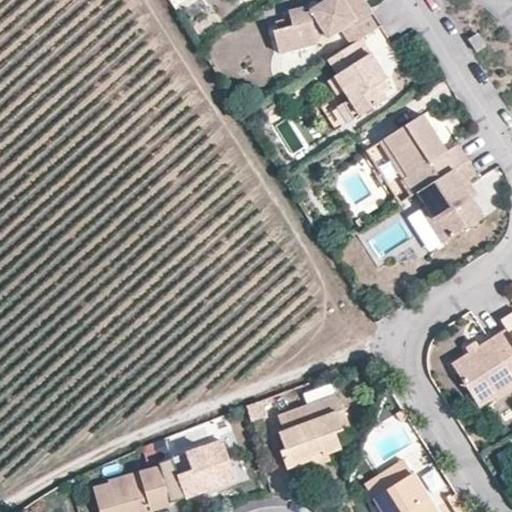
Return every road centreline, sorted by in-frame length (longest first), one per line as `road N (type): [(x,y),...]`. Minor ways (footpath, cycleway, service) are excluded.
road 1 (residential): [(511,260),(397,343),(499,511)]
road 2 (residential): [(415,0),(511,162)]
